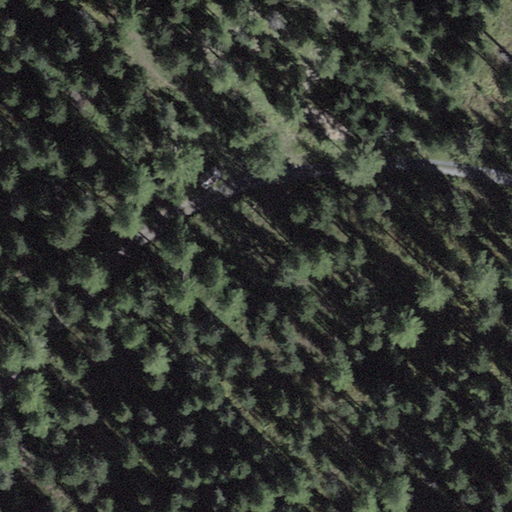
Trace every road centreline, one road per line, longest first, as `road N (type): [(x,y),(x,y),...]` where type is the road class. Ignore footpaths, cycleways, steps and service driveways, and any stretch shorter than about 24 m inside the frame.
road 1 (track): [(511,179),(396,163),(296,171),(220,192),(148,235),(0,387)]
road 2 (track): [(248,185),(221,123),(159,64),(146,0)]
